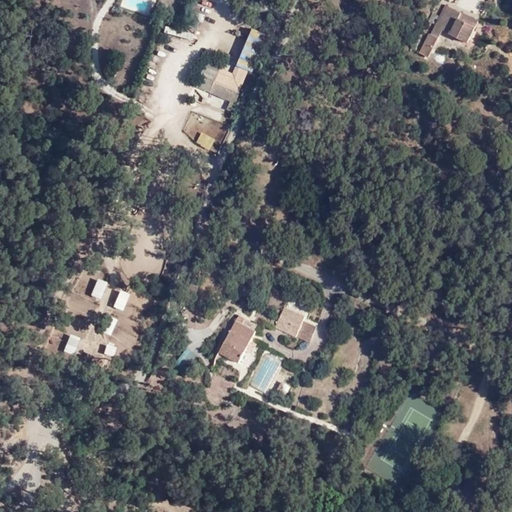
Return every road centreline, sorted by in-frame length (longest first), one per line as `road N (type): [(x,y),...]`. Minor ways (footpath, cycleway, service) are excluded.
road 1 (unclassified): [(200,211),(155,322),(119,382),(62,389),(33,441),(25,498),(10,511)]
road 2 (residential): [(484,313),(200,211)]
road 3 (unclassified): [(293,0),(280,48),(200,211)]
road 4 (residential): [(484,313),(458,408),(458,443),(479,477),(511,491)]
